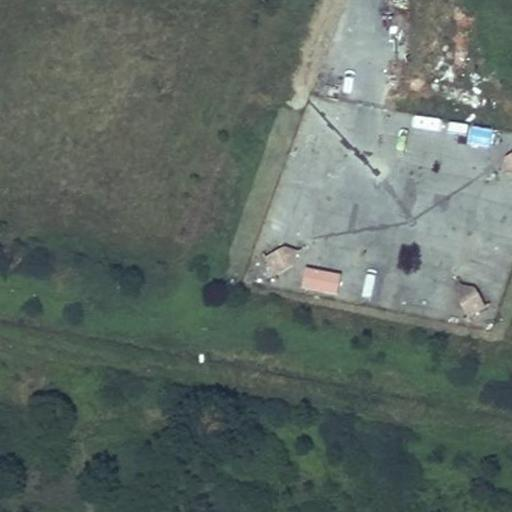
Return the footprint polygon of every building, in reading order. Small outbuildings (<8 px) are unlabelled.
[(431,123),(428,135),(451,141),(454,129),(431,123)] [(457,159),(490,163),(494,134),(461,130),(457,159)] [(405,161),(402,173),(423,179),(427,167),(405,161)] [(511,189),(503,188),(496,216),(511,220),(511,189)] [(269,209),(262,232),(290,240),(297,217),(269,209)] [(326,239),(319,264),(339,269),(346,245),(326,239)] [(267,255),(275,272),(296,261),(287,245),(267,255)] [(487,259),(477,283),(500,292),(509,268),(487,259)] [(385,284),(383,305),(410,307),(412,287),(385,284)] [(460,295),(471,316),(487,307),(476,286),(460,295)]
